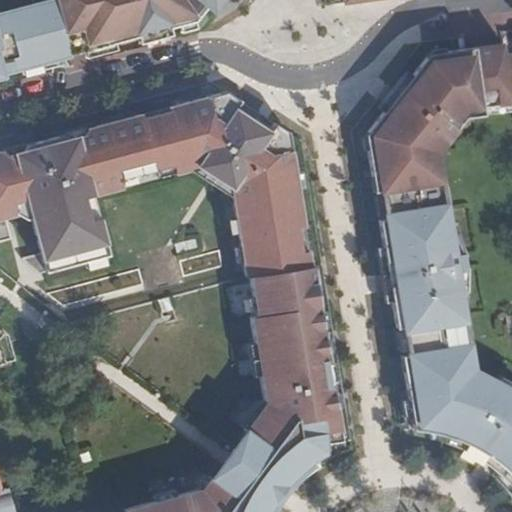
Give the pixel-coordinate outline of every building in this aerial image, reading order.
[(54,0),(56,4),(69,54),(84,50),(114,42),(137,36),(169,27),(179,24),(195,20),(208,4),(211,0),(54,0)] [(211,0),(208,4),(213,9),(220,0),(211,0)] [(0,71),(24,66),(63,55),(69,54),(56,4),(20,13),(19,10),(0,15),(0,71)] [(195,20),(179,24),(182,32),(197,28),(195,20)] [(169,27),(137,36),(139,43),(171,35),(169,27)] [(114,42),(84,50),(86,57),(116,49),(114,42)] [(483,106),(511,102),(511,82),(506,55),(503,44),(444,51),(445,55),(426,58),(412,75),(383,112),(367,132),(369,147),(366,148),(370,175),(377,174),(380,190),(385,218),(378,219),(382,246),(391,300),(396,327),(402,326),(407,354),(410,370),(403,371),(407,398),(411,421),(412,429),(438,433),(450,437),(485,454),(507,472),(511,477),(511,387),(497,381),(483,375),(482,378),(474,375),(469,345),(472,345),(467,314),(464,315),(461,300),(456,270),(465,269),(462,253),(454,255),(449,226),(446,211),(449,210),(445,181),(442,181),(437,152),(435,144),(441,136),(445,139),(454,128),(459,122),(455,119),(459,114),(469,113),(469,116),(484,114),(483,106)] [(432,50),(426,58),(445,55),(444,51),(444,48),(432,50)] [(64,61),(63,55),(24,66),(25,71),(64,61)] [(377,108),(383,112),(412,75),(407,71),(377,108)] [(2,150),(0,150),(0,217),(2,217),(11,215),(10,210),(27,205),(31,217),(40,253),(21,258),(22,260),(38,273),(83,261),(104,256),(108,254),(98,217),(89,220),(83,197),(92,194),(118,188),(117,183),(119,179),(172,165),(174,173),(188,169),(197,166),(230,187),(232,197),(235,217),(238,232),(240,245),(243,261),(246,276),(250,276),(310,266),(307,250),(301,251),(297,227),(303,225),(297,188),(294,173),(287,131),(273,121),(270,126),(267,132),(233,110),(237,104),(239,100),(225,91),(179,103),(173,105),(167,106),(168,109),(141,116),(140,113),(85,128),(82,134),(68,138),(62,134),(25,144),(21,150),(7,154),(2,150)] [(511,102),(483,106),(484,114),(511,110),(511,102)] [(233,110),(267,132),(270,126),(237,104),(233,110)] [(140,113),(141,116),(168,109),(167,106),(140,113)] [(469,116),(469,113),(459,114),(455,119),(459,122),(454,128),(456,129),(462,121),(470,120),(469,116)] [(64,131),(62,134),(68,138),(82,134),(85,128),(85,126),(64,131)] [(369,147),(367,132),(361,140),(362,148),(366,148),(369,147)] [(445,139),(441,136),(435,144),(437,152),(444,151),(443,145),(447,140),(445,139)] [(1,148),(2,150),(7,154),(21,150),(25,144),(21,143),(1,148)] [(172,165),(119,179),(117,183),(118,188),(174,173),(172,165)] [(197,166),(188,169),(232,197),(230,187),(197,166)] [(302,172),(294,173),(297,188),(304,187),(302,172)] [(370,175),(373,191),(378,219),(385,218),(380,190),(377,174),(370,175)] [(98,217),(92,194),(83,197),(89,220),(98,217)] [(27,205),(10,210),(11,215),(16,213),(26,219),(31,217),(27,205)] [(235,217),(228,218),(231,234),(238,232),(235,217)] [(297,227),(301,251),(307,250),(303,225),(297,227)] [(454,225),(449,226),(454,255),(462,253),(465,269),(456,270),(461,300),(466,299),(467,269),(464,253),(454,225)] [(175,243),(179,255),(199,249),(196,237),(175,243)] [(233,247),(236,262),(243,261),(240,245),(233,247)] [(382,246),(375,247),(384,301),(391,300),(382,246)] [(104,256),(83,261),(85,268),(106,263),(104,256)] [(260,511),(268,501),(276,491),(284,480),(296,465),(305,452),(313,459),(323,452),(323,443),(327,442),(340,440),(335,406),(333,393),(318,305),(314,305),(308,306),(304,284),(311,283),(314,282),(311,266),(310,266),(250,276),(253,296),(256,311),(256,315),(250,316),(255,342),(260,373),(264,400),(264,402),(247,430),(247,432),(251,434),(241,448),(232,459),(216,482),(212,479),(211,480),(199,488),(197,488),(174,495),(155,500),(123,509),(124,511),(260,511)] [(311,283),(304,284),(308,306),(314,305),(311,283)] [(256,311),(253,296),(246,297),(248,313),(256,311)] [(410,370),(407,354),(402,326),(396,327),(400,355),(403,371),(410,370)] [(0,511),(3,511),(0,499),(0,361),(10,358),(13,357),(6,333),(0,328),(0,511)] [(260,373),(255,342),(248,343),(253,375),(260,373)] [(511,379),(500,374),(497,381),(511,387),(511,379)] [(407,398),(400,399),(404,423),(411,421),(407,398)] [(242,427),(247,430),(264,402),(264,400),(256,402),(242,427)] [(450,437),(438,433),(436,440),(480,459),(511,487),(511,477),(507,472),(485,454),(450,437)] [(313,459),(305,452),(296,465),(304,471),(310,465),(317,461),(330,454),(327,442),(323,443),(323,452),(313,459)] [(195,481),(197,488),(199,488),(211,480),(204,478),(195,481)] [(0,488),(0,499),(3,511),(10,511),(4,488),(0,488)] [(153,493),(155,500),(174,495),(172,488),(153,493)]
